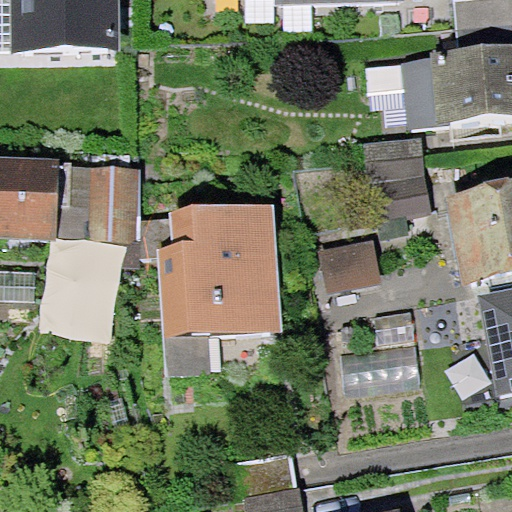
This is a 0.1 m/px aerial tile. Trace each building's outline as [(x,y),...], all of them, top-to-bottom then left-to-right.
[(76,0),(0,0),(0,42),(75,43),(76,0)] [(511,0),(415,0),(416,18),(511,13),(511,0)] [(511,63),(432,70),(438,144),(511,138),(511,63)] [(65,169),(0,166),(0,239),(61,242),(65,169)] [(511,202),(446,213),(460,303),(511,295),(511,202)] [(282,221),(185,229),(195,350),(292,342),(282,221)] [(316,256),(324,302),(380,291),(371,246),(316,256)] [(511,302),(477,308),(494,411),(511,407),(511,302)] [(226,471),(232,506),(242,504),(297,495),(292,461),(226,471)] [(300,511),(297,495),(242,504),(243,511),(300,511)]
